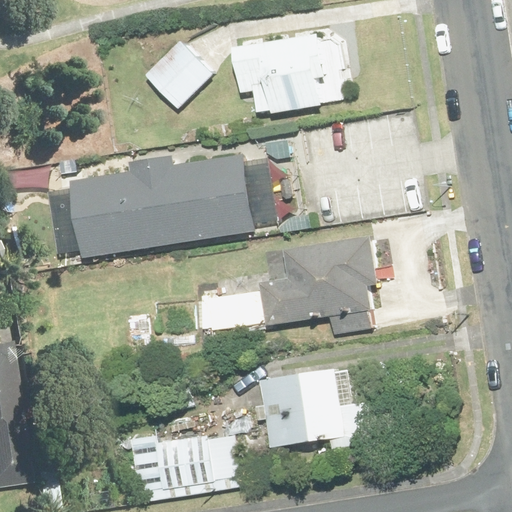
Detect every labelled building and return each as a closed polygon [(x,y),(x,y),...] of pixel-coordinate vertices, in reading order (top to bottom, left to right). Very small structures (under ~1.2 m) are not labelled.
[(317,99),(315,99),(311,57),(211,66),(217,123),(233,122),(235,142),(319,136),(317,99)] [(192,99),(162,66),(126,98),(155,131),(192,99)] [(116,190),(71,197),(73,209),(45,212),(52,264),(81,261),(83,275),(265,248),(253,169),(198,178),(195,163),(114,177),(116,190)] [(289,281),(263,281),(263,324),(321,324),(321,334),(372,334),(373,287),(380,287),(375,234),(288,247),(289,281)] [(261,328),(258,295),(204,300),(207,333),(261,328)] [(11,436),(10,436),(9,348),(0,348),(0,489),(16,488),(11,436)] [(361,374),(358,374),(357,367),(262,381),(272,451),(370,437),(361,374)] [(240,430),(128,443),(134,502),(247,490),(240,430)]
